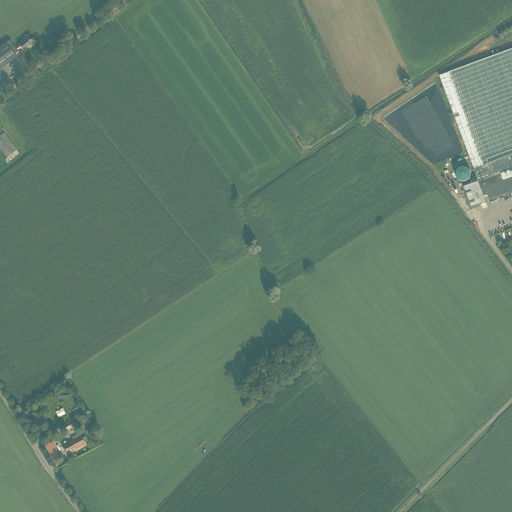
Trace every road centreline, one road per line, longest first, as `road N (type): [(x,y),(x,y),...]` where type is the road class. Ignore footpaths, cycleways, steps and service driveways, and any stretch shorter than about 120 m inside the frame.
road 1 (unclassified): [(126,0),(0,99)]
road 2 (unclassified): [(400,511),(511,400)]
road 3 (unclassified): [(0,391),(79,511)]
